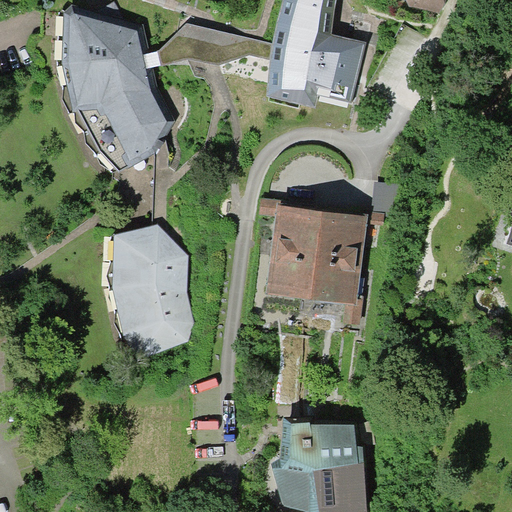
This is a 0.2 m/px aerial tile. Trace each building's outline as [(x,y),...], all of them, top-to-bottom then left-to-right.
[(283,0),(280,9),(277,23),(272,43),(269,60),(268,77),(267,88),(267,95),(316,107),(319,96),(352,102),(366,42),(332,34),(334,13),(336,0),(283,0)] [(405,0),(408,6),(438,12),(446,1),(446,0),(405,0)] [(72,5),(63,12),(62,61),(73,111),(78,109),(100,151),(120,170),(127,167),(128,169),(155,153),(161,149),(175,121),(157,87),(153,66),(150,52),(142,25),(72,5)] [(269,60),(272,43),(185,22),(159,51),(150,52),(153,66),(188,59),(220,66),(250,55),(269,60)] [(381,217),(391,218),(400,220),(404,189),(383,186),(379,216),(357,213),(355,222),(284,213),(285,204),(260,201),(258,214),(281,217),(272,288),(346,297),(343,322),(357,324),(361,297),(348,296),(358,222),(380,225),(381,217)] [(180,256),(177,251),(162,236),(153,245),(117,238),(115,287),(125,334),(137,357),(177,336),(180,261),(180,256)] [(302,423),(284,422),(285,460),(274,464),(284,503),(309,504),(310,511),(355,511),(362,511),(358,447),(354,447),(353,426),(302,425),(302,423)]
